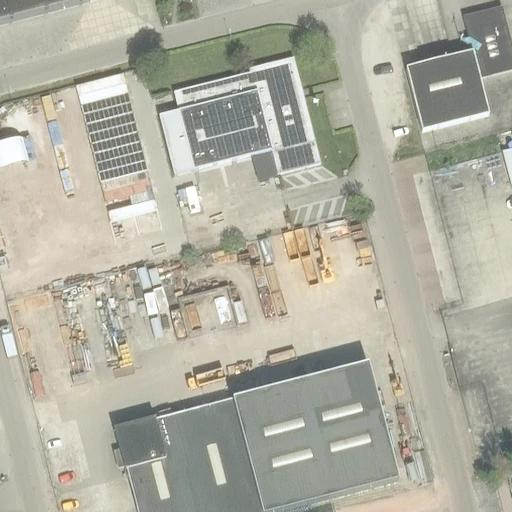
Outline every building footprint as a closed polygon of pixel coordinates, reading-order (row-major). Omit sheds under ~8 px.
[(0,0),(0,27),(105,0),(0,0)] [(478,81),(511,72),(511,54),(501,10),(462,20),(471,55),(404,72),(421,135),(487,118),(478,81)] [(177,113),(158,118),(173,178),(192,173),(270,153),(276,177),(319,166),(313,141),(309,142),(289,65),(250,75),(250,76),(173,95),(177,113)] [(188,217),(194,246),(215,242),(210,213),(188,217)] [(135,511),(290,511),(397,484),(367,368),(154,423),(154,421),(112,432),(123,473),(125,473),(135,511)]
